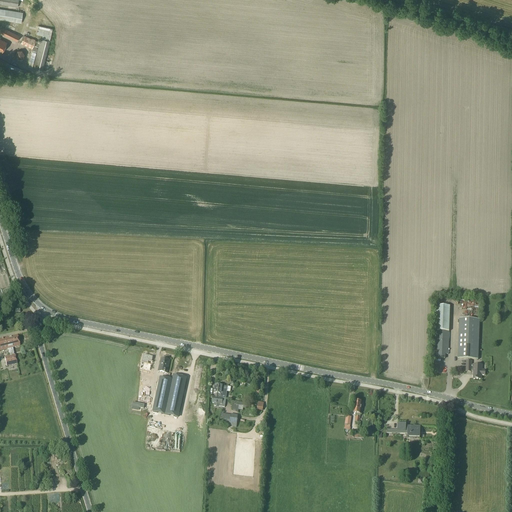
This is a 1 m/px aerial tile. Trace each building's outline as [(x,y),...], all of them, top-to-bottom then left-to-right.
[(0,19),(21,23),(22,13),(0,9),(0,19)] [(53,30),(53,29),(50,28),(38,26),(38,28),(36,34),(43,36),(42,40),(41,39),(40,42),(36,41),(24,35),(21,43),(32,49),(32,50),(33,50),(33,52),(32,52),(28,67),(32,68),(36,53),(37,52),(36,52),(36,51),(38,52),(33,69),(42,71),(50,42),(52,30),(53,30)] [(0,27),(0,33),(17,41),(19,37),(0,27)] [(17,51),(15,55),(18,59),(22,59),(24,54),(22,51),(17,51)] [(5,68),(4,69),(20,76),(22,71),(23,70),(23,69),(7,62),(5,68)] [(434,332),(437,332),(436,359),(445,359),(445,355),(448,355),(450,307),(435,307),(434,332)] [(458,359),(478,360),(479,320),(459,319),(458,359)] [(4,358),(6,367),(17,364),(15,356),(14,356),(12,348),(19,346),(17,336),(0,340),(0,350),(8,349),(10,356),(4,358)] [(143,355),(140,369),(150,371),(153,357),(143,355)] [(169,361),(161,359),(158,371),(167,373),(169,361)] [(481,380),(481,375),(484,376),(485,371),(481,371),(481,366),(473,366),(471,366),(471,362),(467,362),(466,370),(473,370),(473,379),(481,380)] [(160,378),(153,413),(166,415),(167,410),(179,413),(186,378),(174,376),(173,381),(160,378)] [(222,394),(223,386),(215,385),(214,393),(216,394),(216,395),(218,395),(218,394),(222,394)] [(222,394),(218,394),(218,395),(216,395),(216,394),(214,393),(213,397),(212,403),(214,403),(214,406),(221,407),(222,405),(223,406),(225,404),(227,392),(231,393),(231,388),(223,386),(222,394)] [(233,401),(231,410),(236,411),(236,413),(238,413),(239,410),(243,411),(244,403),(239,403),(239,402),(233,401)] [(354,402),(352,414),(360,415),(361,409),(362,409),(362,404),(362,403),(354,402)] [(237,424),(237,418),(230,417),(230,416),(222,415),(221,422),(237,424)] [(406,426),(398,426),(398,430),(391,430),(391,434),(408,435),(408,439),(419,439),(419,438),(420,438),(420,428),(408,428),(408,430),(406,430),(406,426)]
